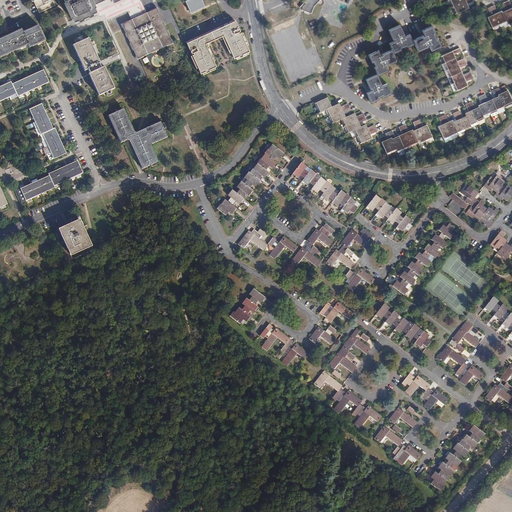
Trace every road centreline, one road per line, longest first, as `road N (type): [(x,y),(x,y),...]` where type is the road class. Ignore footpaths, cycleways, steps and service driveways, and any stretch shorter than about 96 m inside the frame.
road 1 (residential): [(281,110),(209,178),(178,187),(116,184),(0,235)]
road 2 (tertiary): [(281,110),(320,148),(382,173),(426,174),(484,154)]
